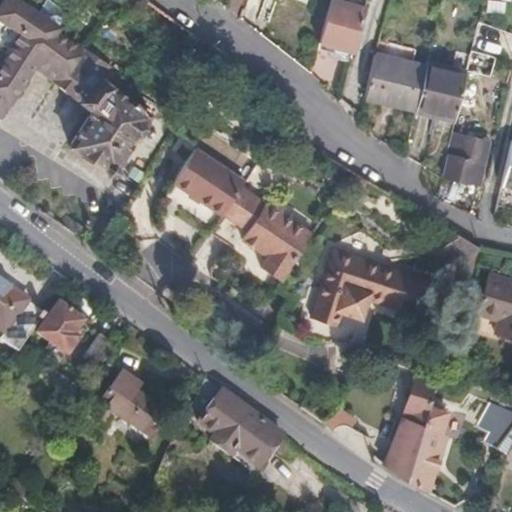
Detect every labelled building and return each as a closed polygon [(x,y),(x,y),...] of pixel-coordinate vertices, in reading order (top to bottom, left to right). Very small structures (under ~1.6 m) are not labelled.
[(81,43),(20,0),(0,0),(0,16),(16,27),(6,43),(7,44),(0,54),(0,98),(1,97),(3,98),(29,60),(54,78),(81,43)] [(354,50),(366,6),(344,0),(331,0),(319,40),(354,50)] [(92,74),(104,58),(81,43),(54,78),(91,103),(67,138),(108,168),(146,114),(92,74)] [(418,107),(428,64),(377,51),(364,93),(404,104),(418,107)] [(457,119),(468,69),(430,58),(428,64),(418,107),(417,109),(444,116),(457,119)] [(150,152),(160,135),(145,126),(135,143),(150,152)] [(476,182),(487,139),(482,138),(454,131),(444,173),(472,180),(476,182)] [(511,142),(498,201),(511,203),(511,142)] [(241,187),(245,181),(196,149),(174,182),(222,215),(241,187)] [(241,237),(264,202),(241,187),(222,215),(217,222),(241,237)] [(278,280),(310,232),(280,212),(284,206),(268,196),(264,202),(241,237),(267,255),(259,267),(278,280)] [(469,264),(475,245),(449,229),(438,247),(468,267),(469,264)] [(363,298),(369,300),(410,314),(421,278),(390,267),(330,247),(307,317),(333,326),(337,312),(357,318),(363,298)] [(511,309),(511,277),(469,264),(468,267),(454,317),(484,326),(490,303),(511,309)] [(426,320),(437,284),(421,278),(410,314),(426,320)] [(46,315),(0,281),(0,332),(3,335),(0,340),(0,341),(18,354),(46,315)] [(80,338),(74,334),(83,320),(60,304),(39,334),(68,354),(80,338)] [(97,369),(115,346),(100,335),(83,358),(97,369)] [(405,479),(428,405),(436,377),(414,371),(404,407),(381,463),(405,479)] [(163,411),(130,388),(134,381),(123,373),(103,401),(95,396),(87,409),(104,421),(113,408),(144,430),(149,433),(163,411)] [(298,449),(254,417),(205,381),(192,404),(205,413),(199,424),(216,436),(210,445),(230,459),(236,450),(260,469),(273,451),(289,463),(298,449)] [(511,428),(511,427),(511,410),(490,397),(475,422),(487,429),(482,439),(496,449),(511,428)] [(428,490),(445,434),(439,432),(445,410),(428,405),(405,479),(428,490)] [(511,428),(496,449),(511,458),(511,428)] [(29,491),(16,482),(8,492),(23,501),(29,491)]
